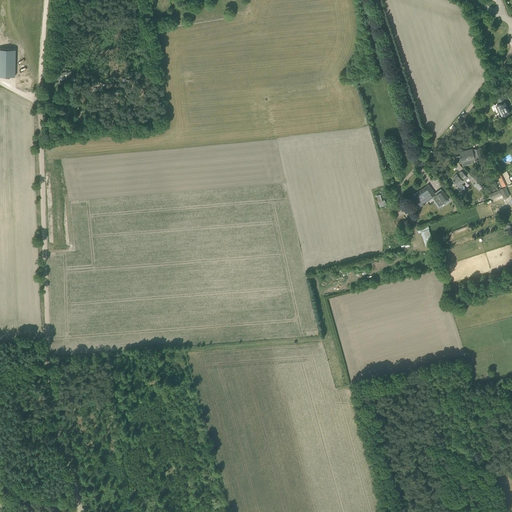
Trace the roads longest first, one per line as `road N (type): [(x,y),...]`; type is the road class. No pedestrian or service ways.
road 1 (track): [(46,0),(38,100),(46,351),(80,511)]
road 2 (track): [(511,474),(394,418),(352,388)]
road 3 (unclassified): [(403,180),(511,51)]
